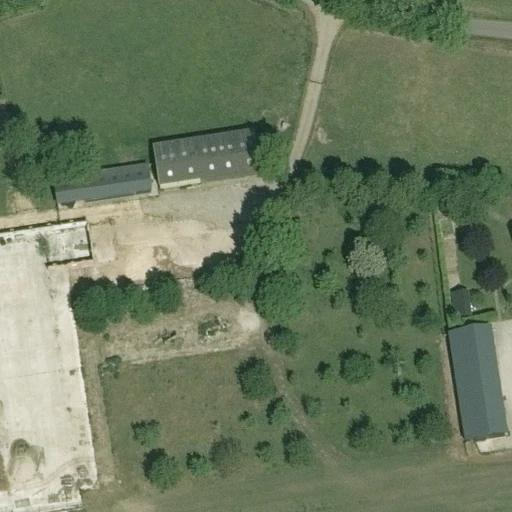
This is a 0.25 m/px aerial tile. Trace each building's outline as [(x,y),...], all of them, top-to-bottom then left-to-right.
[(87,0),(39,0),(27,27),(68,46),(88,0),(87,0)] [(150,0),(109,0),(107,5),(163,39),(177,16),(150,0)] [(91,13),(75,41),(114,64),(131,35),(91,13)] [(191,30),(186,70),(237,75),(241,44),(237,43),(239,27),(219,25),(218,33),(191,30)] [(260,174),(254,134),(152,149),(160,189),(260,174)] [(147,167),(53,181),(57,209),(152,195),(147,167)] [(90,383),(78,269),(125,264),(120,224),(65,230),(69,270),(43,272),(44,280),(30,282),(28,265),(0,268),(0,280),(12,279),(15,299),(8,300),(10,321),(1,322),(6,367),(32,364),(34,387),(57,384),(57,386),(90,383)] [(446,337),(462,443),(505,437),(489,330),(446,337)]
